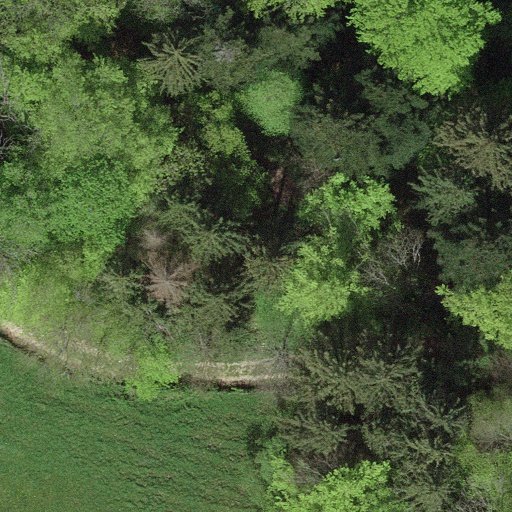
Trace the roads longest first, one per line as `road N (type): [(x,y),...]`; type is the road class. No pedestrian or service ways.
road 1 (track): [(511,318),(470,307),(210,135),(0,37)]
road 2 (track): [(0,316),(34,335),(153,366),(380,353),(511,328)]
